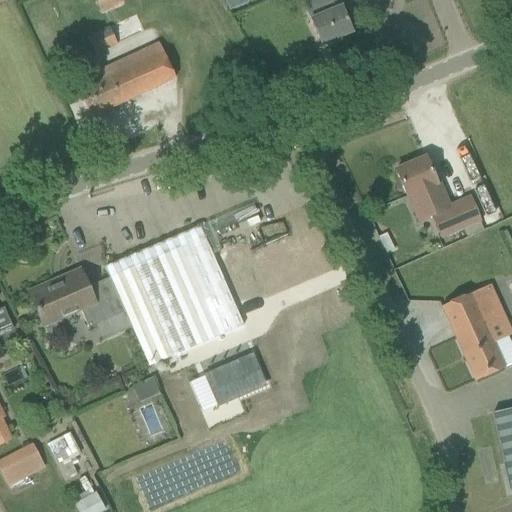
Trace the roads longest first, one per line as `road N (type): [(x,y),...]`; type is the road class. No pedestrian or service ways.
road 1 (unclassified): [(443,511),(435,431),(291,129)]
road 2 (unclassified): [(0,215),(105,170),(291,129)]
road 3 (unclassified): [(291,129),(511,40)]
